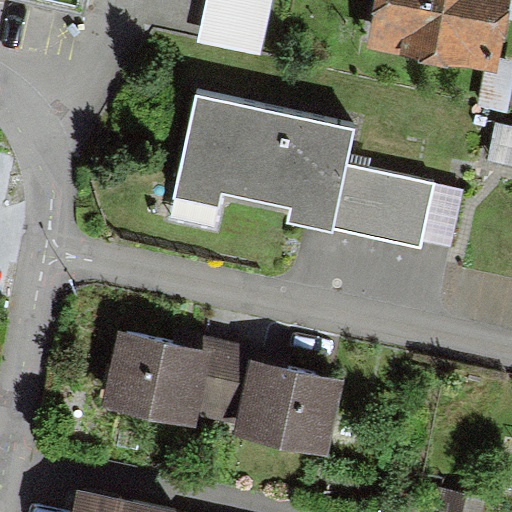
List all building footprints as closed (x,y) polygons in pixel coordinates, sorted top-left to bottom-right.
[(26,0),(76,11),(78,0),(26,0)] [(208,0),(200,40),(260,54),(272,0),(208,0)] [(495,0),(367,0),(361,38),(484,61),(495,0)] [(357,125),(200,93),(178,194),(219,204),(222,191),(292,206),(288,222),(334,232),(335,228),(348,164),(357,125)] [(434,183),(348,164),(335,228),(420,246),(434,183)] [(204,347),(118,330),(104,405),(190,421),(204,347)] [(239,431),(254,357),(204,347),(190,421),(239,431)] [(340,373),(254,357),(239,431),(326,448),(340,373)] [(181,511),(76,489),(70,511),(181,511)]
